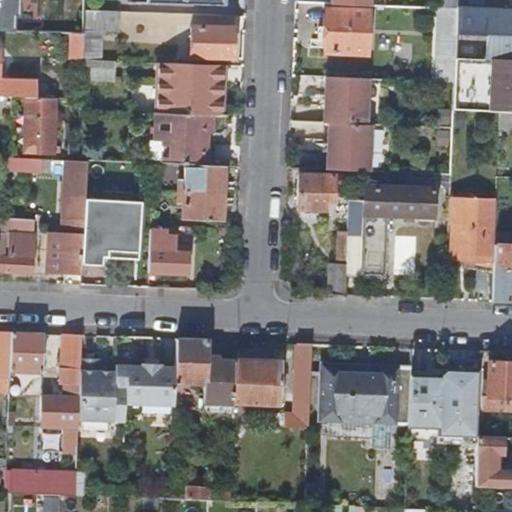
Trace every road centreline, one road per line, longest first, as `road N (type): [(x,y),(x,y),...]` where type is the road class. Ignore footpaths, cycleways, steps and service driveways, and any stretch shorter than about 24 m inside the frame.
road 1 (residential): [(272,0),(260,321)]
road 2 (residential): [(0,312),(260,321)]
road 3 (residential): [(260,321),(511,328)]
